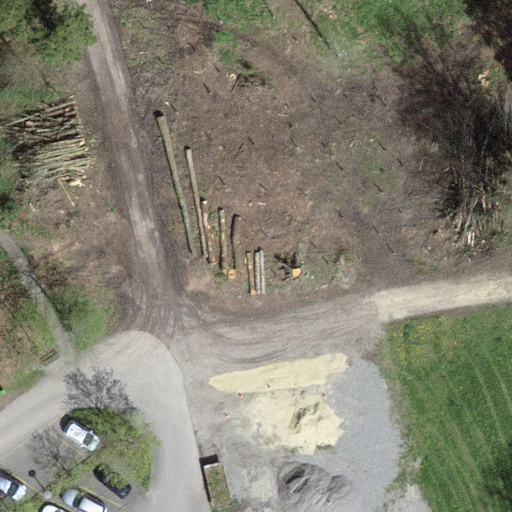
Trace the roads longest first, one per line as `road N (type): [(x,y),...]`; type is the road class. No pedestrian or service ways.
road 1 (track): [(141,373),(114,294),(156,183),(111,104),(88,0)]
road 2 (track): [(141,373),(458,292),(511,287)]
